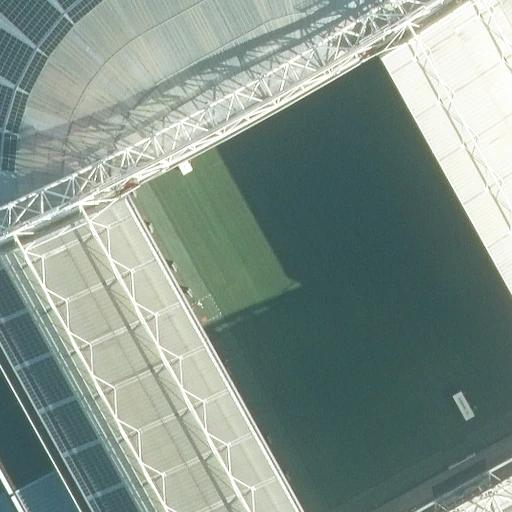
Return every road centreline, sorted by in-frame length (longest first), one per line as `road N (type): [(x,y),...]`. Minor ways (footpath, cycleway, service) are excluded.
road 1 (secondary): [(0,453),(511,181)]
road 2 (secondary): [(511,137),(0,405)]
road 3 (unknown): [(95,269),(52,117),(64,45),(99,0)]
road 4 (unknown): [(240,191),(165,319)]
